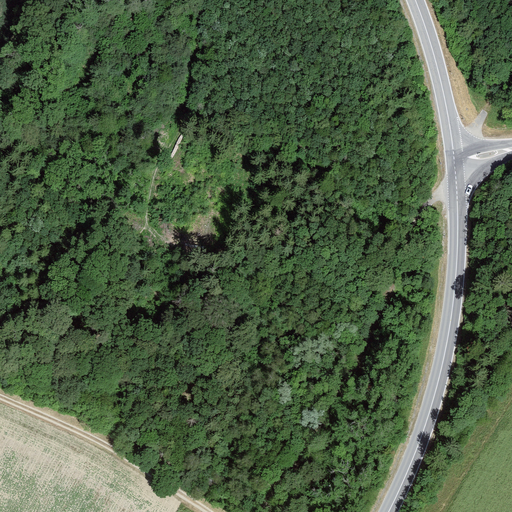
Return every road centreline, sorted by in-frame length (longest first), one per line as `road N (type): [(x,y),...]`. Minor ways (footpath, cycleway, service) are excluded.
road 1 (track): [(269,511),(375,338),(435,196),(456,182)]
road 2 (secondary): [(388,511),(421,436),(447,340),(457,247),(453,157)]
road 3 (track): [(213,511),(45,411),(0,393)]
road 4 (track): [(215,0),(145,227)]
road 5 (secondary): [(453,157),(440,77),(415,0)]
